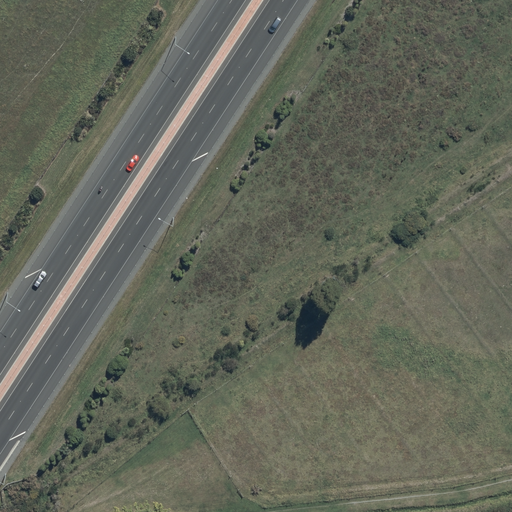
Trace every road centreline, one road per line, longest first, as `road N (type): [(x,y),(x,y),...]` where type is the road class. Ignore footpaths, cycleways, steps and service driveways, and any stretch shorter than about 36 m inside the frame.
road 1 (motorway): [(283,0),(0,431)]
road 2 (motorway): [(0,352),(232,0)]
